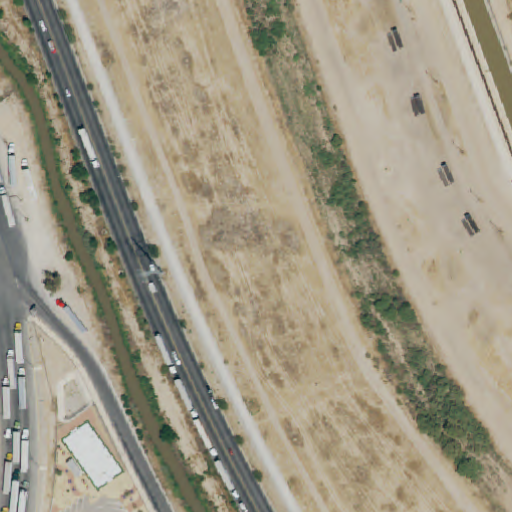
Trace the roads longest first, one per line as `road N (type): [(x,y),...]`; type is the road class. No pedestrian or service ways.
road 1 (trunk): [(258,511),(164,318),(35,0)]
road 2 (secondary): [(0,271),(92,366),(164,511)]
road 3 (secondary): [(0,297),(14,389),(14,511)]
